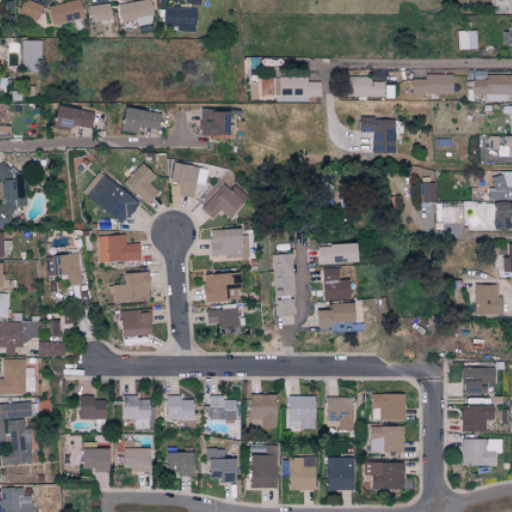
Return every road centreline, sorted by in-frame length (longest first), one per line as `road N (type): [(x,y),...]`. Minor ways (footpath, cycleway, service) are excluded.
road 1 (residential): [(90,357),(109,369),(432,371)]
road 2 (residential): [(208,143),(0,146)]
road 3 (residential): [(309,64),(511,64)]
road 4 (residential): [(432,511),(432,371)]
road 5 (residential): [(186,369),(173,236)]
